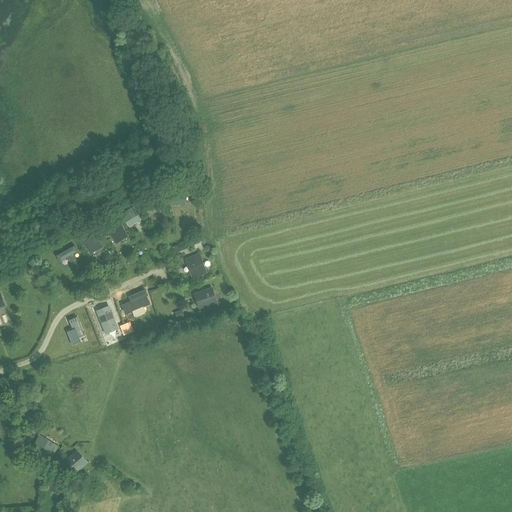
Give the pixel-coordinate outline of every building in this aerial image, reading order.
[(185,204),(185,194),(173,193),(173,204),(185,204)] [(148,216),(160,210),(154,198),(142,205),(148,216)] [(129,227),(141,220),(133,206),(127,210),(129,213),(123,217),(129,227)] [(128,236),(119,222),(104,231),(108,237),(111,234),(116,243),(128,236)] [(91,254),(97,250),(96,247),(101,244),(96,236),(84,243),(91,254)] [(60,263),(78,253),(75,246),(56,257),(60,263)] [(193,278),(207,272),(200,254),(186,260),(193,278)] [(215,302),(211,291),(196,296),(198,302),(201,301),(203,307),(215,302)] [(135,303),(125,307),(129,317),(154,307),(150,299),(152,298),(149,292),(133,299),(135,303)] [(109,306),(98,310),(106,332),(118,328),(109,306)] [(85,335),(77,317),(69,320),(73,329),(67,332),(73,345),(81,342),(79,337),(85,335)] [(31,384),(29,375),(7,382),(10,391),(31,384)] [(23,421),(37,415),(34,408),(20,415),(23,421)] [(59,448),(47,441),(40,436),(33,448),(40,453),(52,460),(59,448)] [(76,472),(88,462),(77,450),(66,459),(76,472)] [(67,482),(55,475),(46,489),(59,497),(67,482)]
